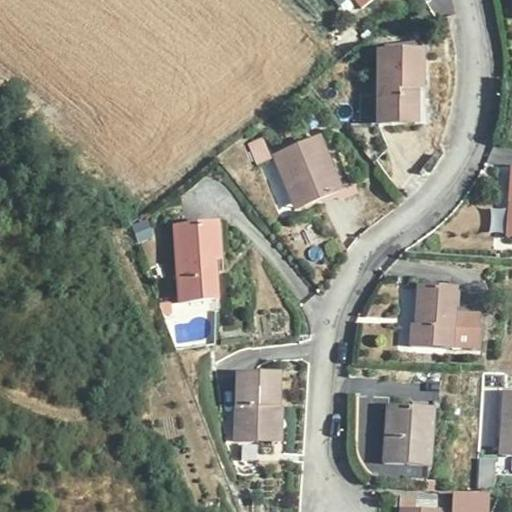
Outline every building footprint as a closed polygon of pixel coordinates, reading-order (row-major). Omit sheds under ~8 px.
[(343,0),(353,12),(369,0),(343,0)] [(427,90),(431,47),(389,44),(381,114),(420,117),(423,90),(427,90)] [(338,192),(317,136),(273,153),(294,209),(338,192)] [(246,144),(256,165),(270,158),(260,137),(246,144)] [(131,226),(137,243),(151,239),(145,221),(131,226)] [(217,259),(214,223),(172,227),(179,306),(214,303),(211,260),(217,259)] [(449,348),(453,294),(415,291),(413,323),(409,323),(407,345),(449,348)] [(276,441),(276,374),(239,374),(239,441),(276,441)] [(511,456),(511,394),(502,393),(497,455),(511,456)] [(426,469),(429,412),(389,409),(385,467),(426,469)] [(492,491),(493,460),(476,459),(475,490),(492,491)]
